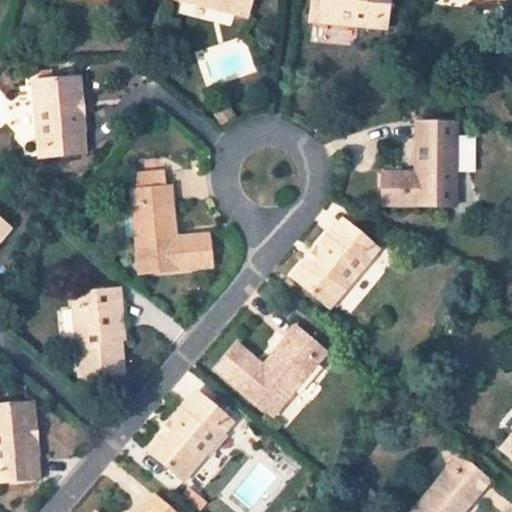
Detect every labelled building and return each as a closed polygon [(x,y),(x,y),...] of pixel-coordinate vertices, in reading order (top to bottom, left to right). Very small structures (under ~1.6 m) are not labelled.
[(168,0),(169,0),(248,19),(252,0),(168,0)] [(389,0),(314,0),(311,23),(387,30),(389,0)] [(86,82),(40,83),(44,158),(89,157),(86,82)] [(459,126),(421,126),(418,187),(407,187),(407,178),(386,177),(385,209),(456,212),(459,126)] [(176,194),(135,196),(141,282),(215,275),(213,242),(191,244),(192,256),(181,257),(176,194)] [(0,220),(0,237),(8,228),(0,220)] [(382,258),(348,228),(299,285),(332,314),(382,258)] [(113,295),(75,298),(81,380),(128,377),(125,343),(117,344),(113,295)] [(331,361),(300,333),(260,379),(251,372),(258,364),(241,350),(220,375),(276,423),(331,361)] [(236,432),(200,401),(151,459),(186,490),(236,432)] [(32,411),(0,412),(0,487),(38,486),(32,411)] [(511,448),(501,461),(511,471),(511,448)] [(477,511),(491,496),(461,470),(424,511),(477,511)]
